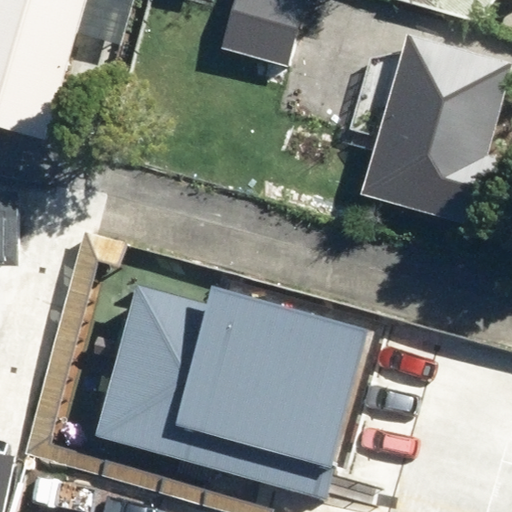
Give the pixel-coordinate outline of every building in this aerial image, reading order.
[(0,0),(0,142),(49,156),(80,42),(125,54),(139,0),(0,0)] [(308,0),(237,0),(220,60),(290,79),(312,1),(308,0)] [(511,0),(398,0),(392,8),(481,33),(502,5),(511,11),(511,0)] [(511,85),(511,76),(405,47),(360,210),(501,249),(511,209),(511,172),(490,167),(511,85)] [(0,260),(18,261),(18,194),(0,193),(0,260)] [(210,308),(138,287),(95,435),(321,501),(370,334),(216,289),(210,308)] [(485,394),(442,383),(424,451),(467,462),(485,394)]
